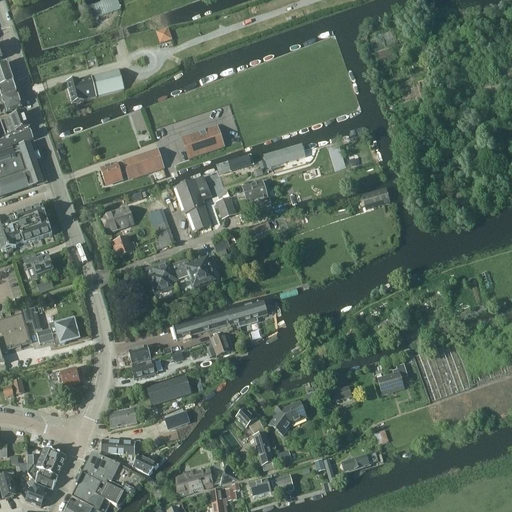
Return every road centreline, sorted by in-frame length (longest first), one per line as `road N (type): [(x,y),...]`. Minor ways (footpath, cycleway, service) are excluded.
road 1 (track): [(511,377),(374,424),(329,455),(170,503),(161,490)]
road 2 (tertiary): [(82,440),(100,392),(103,332),(59,191)]
road 3 (tertiary): [(59,191),(0,13)]
